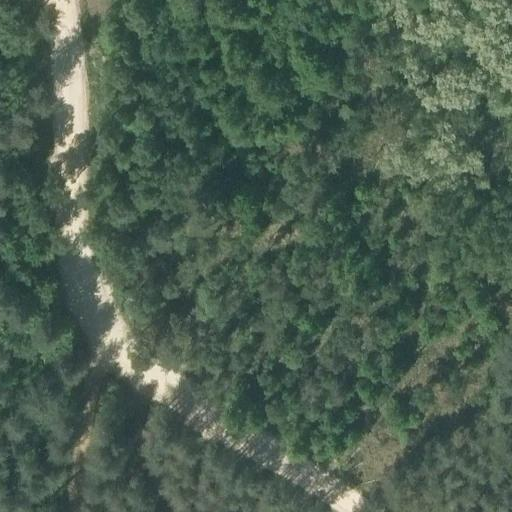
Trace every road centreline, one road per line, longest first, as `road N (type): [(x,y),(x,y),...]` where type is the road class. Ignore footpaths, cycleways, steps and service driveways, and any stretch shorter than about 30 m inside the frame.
road 1 (track): [(81,272),(447,511)]
road 2 (track): [(81,272),(58,0)]
road 3 (track): [(81,272),(58,511)]
